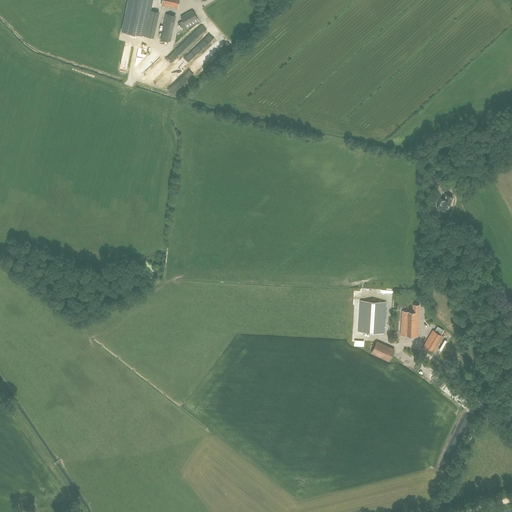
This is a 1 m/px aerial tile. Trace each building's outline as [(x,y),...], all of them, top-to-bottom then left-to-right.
[(177,8),(179,0),(162,0),(161,5),(177,8)] [(159,12),(148,9),(126,5),(121,31),(143,35),(153,37),(159,12)] [(180,17),(182,21),(179,22),(182,27),(185,25),(187,29),(200,22),(192,10),(180,17)] [(172,25),(174,14),(168,13),(163,39),(173,40),(174,32),(178,32),(179,26),(172,25)] [(162,71),(204,34),(201,30),(158,67),(162,71)] [(212,47),(216,51),(224,44),(220,39),(212,47)] [(156,52),(138,69),(143,74),(161,57),(156,52)] [(177,89),(182,83),(178,80),(173,85),(177,89)] [(450,190),(449,179),(439,180),(439,187),(441,186),(441,191),(450,190)] [(448,218),(450,212),(446,211),(450,201),(441,198),(437,208),(438,208),(438,210),(442,212),(441,216),(448,218)] [(384,333),(386,302),(360,300),(358,332),(384,333)] [(418,336),(419,305),(413,304),(413,311),(402,311),(401,335),(418,336)] [(434,352),(443,337),(433,330),(424,345),(434,352)] [(389,362),(395,349),(377,341),(371,353),(389,362)] [(464,416),(462,421),(469,424),(471,419),(464,416)]
